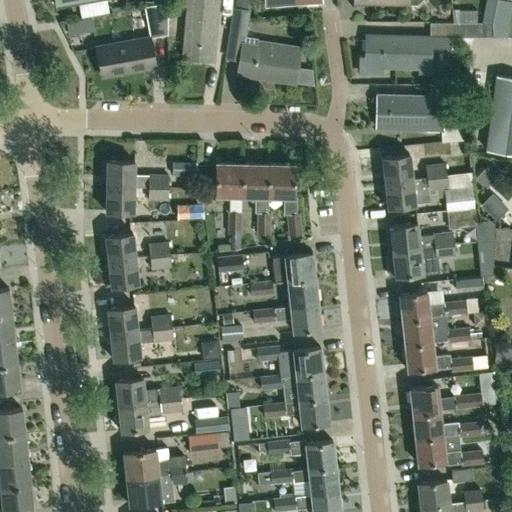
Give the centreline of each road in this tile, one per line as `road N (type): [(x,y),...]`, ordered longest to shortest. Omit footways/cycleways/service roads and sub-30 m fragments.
road 1 (residential): [(380,511),(343,161),(330,135),(305,123),(29,117)]
road 2 (residential): [(72,511),(29,117)]
